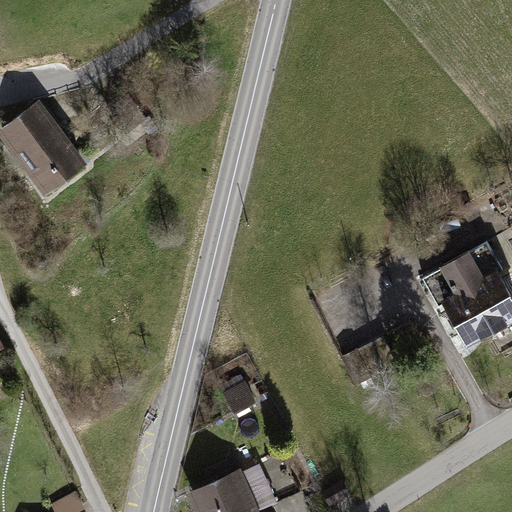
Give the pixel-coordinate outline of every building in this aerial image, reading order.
[(40,106),(2,133),(44,193),(83,166),(40,106)] [(469,249),(439,265),(454,292),(441,299),(467,345),(511,320),(511,295),(497,268),(484,275),(469,249)] [(245,381),(223,392),(234,414),(257,402),(245,381)] [(240,468),(187,492),(196,511),(260,511),(259,510),(277,502),(260,463),(242,471),(240,468)] [(324,492),(331,505),(349,495),(342,483),(324,492)] [(54,502),(59,511),(73,511),(84,507),(77,491),(54,502)]
